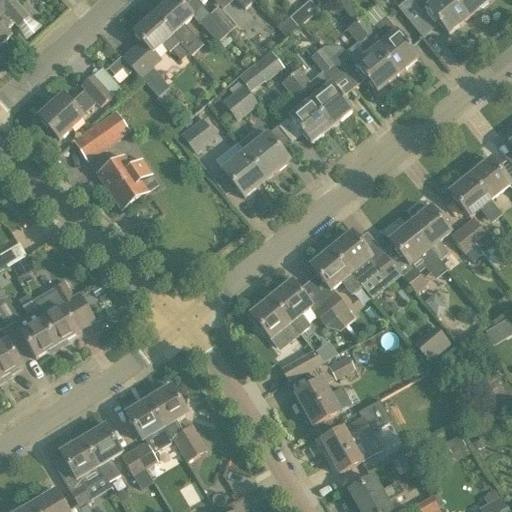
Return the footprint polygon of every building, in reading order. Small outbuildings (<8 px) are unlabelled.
[(29,18),(13,0),(0,0),(0,46),(9,39),(4,34),(14,25),(17,29),(29,18)] [(227,36),(209,17),(193,0),(192,0),(183,8),(175,0),(170,0),(153,16),(189,56),(191,58),(203,48),(184,26),(192,19),(199,27),(200,25),(217,45),(227,36)] [(235,0),(245,11),(253,4),(249,0),(213,0),(214,1),(214,0),(232,0),(234,2),(235,0)] [(354,25),(397,78),(418,61),(376,8),(363,18),(349,0),(345,0),(339,5),(355,25),(354,25)] [(409,0),(398,9),(400,11),(410,24),(421,14),(409,0)] [(452,0),(437,0),(438,0),(426,10),(448,37),(469,20),(452,0)] [(452,0),(469,20),(490,3),(490,2),(492,0),(452,0)] [(285,39),(318,12),(310,2),(277,29),(285,39)] [(209,17),(227,36),(236,28),(219,8),(209,17)] [(181,63),(189,56),(153,16),(143,25),(139,23),(132,29),(133,33),(133,34),(140,42),(121,59),(120,60),(132,73),(133,72),(163,105),(174,95),(152,72),(162,62),(154,53),(161,47),(169,55),(171,53),(181,63)] [(376,94),(397,78),(354,25),(347,31),(367,57),(354,67),(376,94)] [(340,73),(330,60),(322,50),(310,60),(323,76),(328,83),(340,73)] [(330,60),(340,73),(352,64),(342,51),(330,60)] [(253,69),(265,85),(284,71),(271,55),(253,69)] [(128,77),(132,73),(120,60),(108,71),(115,78),(122,71),(128,77)] [(289,79),(331,130),(352,113),(328,83),(323,76),(311,85),(300,71),(289,79)] [(99,111),(113,99),(93,77),(80,89),(84,93),(70,105),(63,97),(38,120),(58,142),(87,117),(85,115),(95,106),(99,111)] [(331,130),(289,79),(281,85),(293,100),(291,101),(300,112),(289,121),(310,147),(331,130)] [(242,89),(238,84),(228,92),(232,96),(222,105),(238,124),(259,107),(243,88),(242,89)] [(88,164),(130,135),(115,114),(74,143),(88,164)] [(196,157),(217,141),(202,121),(181,138),(196,157)] [(237,146),(266,182),(289,164),(260,129),(238,146),(237,145),(237,146)] [(244,201),(266,182),(237,146),(214,164),(244,201)] [(123,160),(97,178),(109,196),(121,214),(134,205),(147,196),(140,185),(150,178),(140,165),(131,172),(123,160)] [(491,162),(470,179),(490,204),(491,203),(509,188),(511,187),(497,170),(491,162)] [(498,213),(491,203),(490,204),(470,179),(450,195),(470,220),(481,211),(489,220),(498,213)] [(410,227),(431,252),(451,235),(431,210),(410,227)] [(461,229),(483,257),(494,247),(472,220),(461,229)] [(431,252),(410,227),(401,234),(398,230),(388,239),(391,243),(389,244),(410,269),(411,267),(420,260),(430,273),(441,265),(431,252)] [(472,265),(483,257),(461,229),(449,239),(464,258),(465,257),(472,265)] [(339,245),(331,252),(352,277),(372,262),(351,236),(348,232),(337,242),(339,245)] [(333,292),(342,285),(351,297),(362,289),(352,277),(331,252),(322,259),(319,255),(308,264),(311,268),(310,269),(317,277),(331,294),(333,292)] [(386,282),(398,273),(385,257),(374,266),(381,275),(386,282)] [(406,283),(414,294),(416,297),(428,287),(414,270),(402,279),(406,283)] [(280,293),(270,301),(300,337),(310,329),(301,318),(308,311),(311,309),(298,293),(291,284),(290,285),(286,281),(277,289),(280,293)] [(67,305),(74,301),(64,284),(30,305),(57,348),(79,336),(77,334),(83,331),(67,305)] [(57,348),(30,305),(23,309),(27,316),(19,321),(0,289),(0,320),(6,330),(14,325),(36,361),(57,348)] [(336,295),(324,305),(345,330),(356,320),(336,295)] [(434,296),(424,304),(436,319),(443,314),(443,307),(434,296)] [(279,354),(300,337),(270,301),(250,317),(279,354)] [(340,334),(345,330),(324,305),(313,314),(325,330),(340,334)] [(0,333),(6,330),(0,320),(0,382),(22,369),(6,344),(0,333)] [(506,342),(497,327),(485,335),(494,349),(506,342)] [(422,340),(414,347),(429,365),(437,358),(422,340)] [(304,377),(324,366),(313,353),(281,371),(288,384),(304,375),(304,377)] [(324,366),(304,377),(311,388),(294,397),(297,402),(294,407),(298,415),(304,415),(312,430),(340,414),(325,387),(335,382),(336,383),(355,373),(348,359),(336,365),(334,361),(325,367),(324,366)] [(504,388),(498,377),(484,385),(490,397),(488,398),(498,416),(511,408),(511,388),(510,384),(504,388)] [(149,402),(172,440),(186,465),(200,458),(185,433),(181,435),(175,425),(188,416),(172,388),(149,402)] [(170,446),(172,440),(149,402),(126,416),(143,443),(153,437),(161,451),(170,446)] [(377,432),(391,424),(379,403),(358,415),(362,423),(344,433),(341,432),(320,444),(339,477),(361,464),(349,444),(375,429),(377,432)] [(83,441),(109,485),(120,478),(111,463),(123,456),(106,428),(83,441)] [(475,451),(482,450),(487,445),(486,439),(481,435),(475,435),(471,440),(471,447),(475,451)] [(451,456),(465,449),(459,437),(445,445),(451,456)] [(108,485),(109,485),(83,441),(61,454),(76,481),(65,487),(71,497),(72,496),(81,511),(92,505),(91,502),(111,490),(108,485)] [(146,445),(134,452),(145,471),(157,464),(153,456),(146,445)] [(151,480),(148,475),(145,471),(134,452),(121,459),(138,488),(151,480)] [(372,480),(348,493),(358,511),(390,511),(391,511),(386,504),(399,497),(399,496),(400,496),(403,494),(397,485),(394,486),(380,494),(373,481),(372,480)] [(217,487),(205,494),(215,511),(222,511),(230,508),(217,487)] [(66,511),(55,492),(32,506),(36,511),(66,511)] [(500,501),(495,493),(482,500),(487,508),(479,511),(507,511),(501,500),(500,501)] [(417,508),(417,509),(419,511),(438,511),(432,500),(417,508)]
